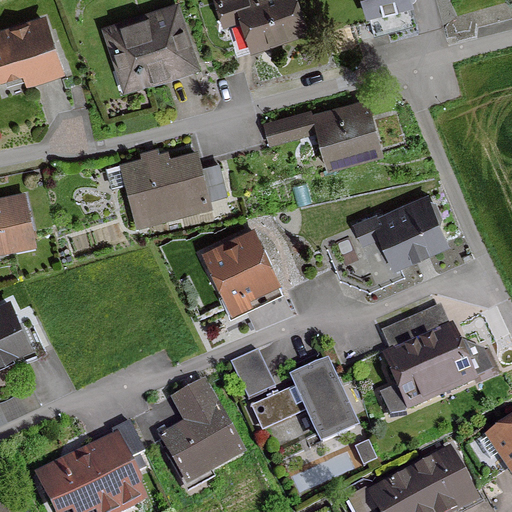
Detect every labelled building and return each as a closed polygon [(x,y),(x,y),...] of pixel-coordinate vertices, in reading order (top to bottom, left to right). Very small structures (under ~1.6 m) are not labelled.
[(301,30),(291,0),(255,0),(238,6),(251,46),(301,30)] [(409,0),(362,0),(367,18),(412,8),(409,0)] [(137,64),(143,82),(191,66),(173,10),(106,32),(119,70),(137,64)] [(23,81),(57,70),(41,22),(0,35),(0,72),(1,77),(20,71),(23,81)] [(320,122),(331,160),(377,147),(366,110),(320,122)] [(298,135),(294,118),(263,127),(268,144),(298,135)] [(217,167),(198,172),(193,154),(166,161),(165,155),(126,166),(139,217),(224,195),(217,167)] [(0,247),(32,241),(23,198),(0,203),(0,247)] [(375,223),(393,264),(442,242),(435,226),(438,220),(431,204),(424,201),(375,223)] [(218,299),(228,320),(281,295),(252,234),(235,242),(235,244),(223,250),(221,249),(204,257),(224,296),(218,299)] [(0,358),(18,350),(24,363),(45,354),(32,327),(19,333),(6,306),(0,308),(0,358)] [(407,322),(414,337),(414,339),(445,325),(437,309),(407,322)] [(382,333),(388,348),(414,337),(407,322),(382,333)] [(417,344),(439,394),(489,373),(481,353),(458,344),(456,345),(449,330),(417,344)] [(439,394),(417,344),(385,358),(397,387),(379,395),(388,416),(403,414),(407,408),(439,394)] [(246,401),(273,389),(256,351),(229,364),(246,401)] [(353,429),(324,366),(292,380),(320,443),(353,429)] [(188,424),(162,439),(186,483),(238,454),(202,387),(175,400),(188,424)] [(0,423),(11,418),(3,402),(0,402),(0,423)] [(511,473),(511,421),(488,437),(511,473)] [(114,441),(84,456),(87,461),(77,466),(75,464),(72,463),(69,463),(67,464),(64,466),(63,469),(63,473),(41,483),(55,511),(110,511),(140,498),(135,488),(136,484),(125,462),(129,460),(135,472),(144,468),(138,456),(143,453),(128,423),(110,432),(114,441)] [(364,469),(379,462),(369,442),(355,449),(364,469)] [(454,511),(451,506),(471,495),(448,451),(368,494),(378,511),(454,511)]
